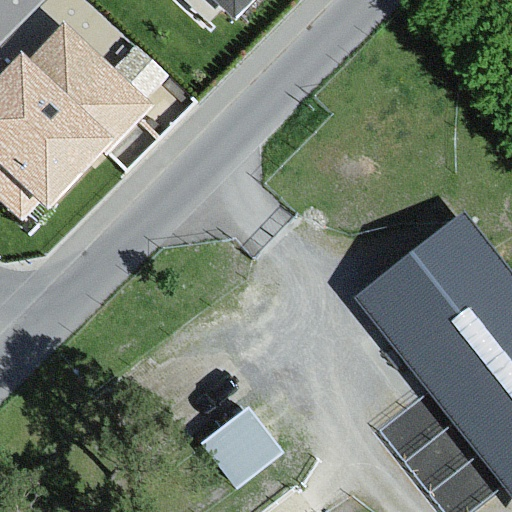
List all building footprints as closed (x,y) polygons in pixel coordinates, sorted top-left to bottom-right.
[(201,0),(229,26),(254,0),(201,0)] [(60,27),(22,69),(107,147),(110,150),(148,109),(143,105),(110,74),(60,27)] [(133,50),(110,74),(143,105),(166,81),(133,50)] [(14,61),(0,76),(0,176),(33,207),(43,216),(107,147),(22,69),(14,61)] [(33,207),(0,176),(0,206),(18,223),(33,207)] [(511,280),(463,220),(353,306),(511,507),(511,280)] [(244,412),(198,448),(236,495),(281,458),(244,412)]
